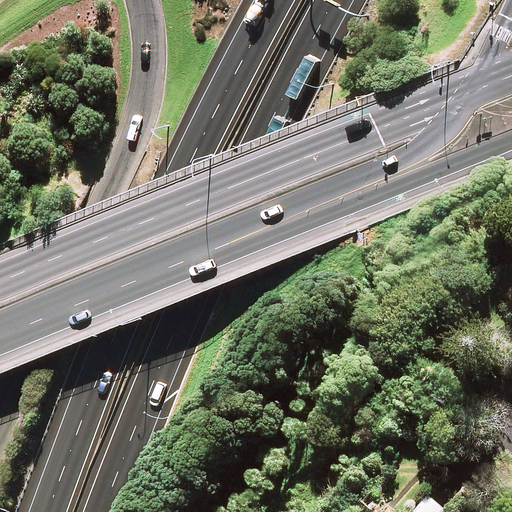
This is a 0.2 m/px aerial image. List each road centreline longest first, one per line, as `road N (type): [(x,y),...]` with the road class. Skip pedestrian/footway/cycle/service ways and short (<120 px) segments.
road 1 (trunk): [(332,0),(191,288),(102,511)]
road 2 (trunk): [(49,511),(113,339),(271,0)]
road 3 (secondary): [(0,280),(469,90)]
road 4 (trunk): [(0,435),(143,105),(143,0)]
road 5 (secondary): [(511,141),(301,225),(218,247)]
road 6 (trunk): [(469,90),(414,153),(269,212),(218,247)]
road 7 (secondary): [(218,247),(0,334)]
